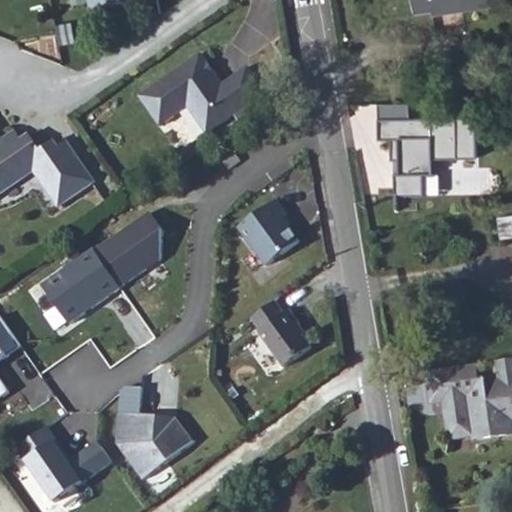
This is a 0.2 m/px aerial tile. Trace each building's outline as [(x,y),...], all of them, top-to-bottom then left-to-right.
[(487,0),(412,0),(414,12),(432,10),(432,13),(488,5),(487,0)] [(263,89),(244,63),(220,81),(198,51),(147,88),(169,117),(186,105),(205,131),(263,89)] [(147,88),(137,95),(159,125),(169,117),(147,88)] [(409,104),(378,104),(379,140),(392,140),(392,161),(400,161),(400,174),(395,174),(396,196),(424,196),(423,174),(433,174),(433,160),(477,159),(476,118),(409,119),(409,104)] [(55,208),(90,184),(62,144),(54,149),(50,144),(37,153),(26,138),(7,151),(1,143),(0,141),(0,194),(30,173),(55,208)] [(238,223),(266,261),(300,236),(282,212),(287,208),(277,195),(238,223)] [(148,212),(93,250),(120,288),(161,262),(163,233),(148,212)] [(511,217),(503,218),(505,239),(511,238),(511,217)] [(120,288),(93,250),(39,289),(66,326),(120,288)] [(275,297),(251,314),(260,326),(258,328),(284,363),(311,343),(296,322),(299,320),(289,305),(284,309),(275,297)] [(0,317),(0,398),(10,392),(0,376),(0,355),(18,343),(0,317)] [(481,362),(431,367),(434,398),(456,395),(457,405),(448,406),(451,435),(477,432),(477,434),(511,429),(511,357),(499,359),(501,374),(482,376),(481,362)] [(189,442),(168,415),(126,412),(113,411),(110,439),(139,479),(189,442)] [(42,427),(10,447),(18,459),(10,464),(37,506),(104,464),(87,438),(60,455),(42,427)]
